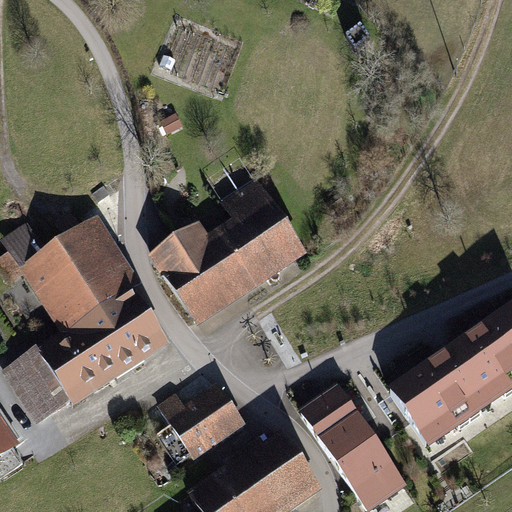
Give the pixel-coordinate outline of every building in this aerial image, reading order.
[(374,41),(362,27),(349,38),(361,52),(374,41)] [(164,124),(170,136),(185,127),(179,116),(164,124)] [(201,232),(154,262),(198,332),(310,261),(262,186),(227,208),(239,226),(209,244),(201,232)] [(328,208),(334,218),(346,210),(340,200),(328,208)] [(28,226),(2,243),(65,339),(86,326),(119,376),(167,344),(92,229),(48,257),(28,226)] [(511,312),(393,394),(431,450),(511,394),(511,312)] [(86,326),(65,339),(40,355),(38,352),(3,374),(38,428),(119,376),(86,326)] [(177,399),(163,409),(197,460),(244,429),(217,389),(184,410),(177,399)] [(340,391),(303,416),(368,511),(372,511),(407,489),(340,391)] [(0,460),(21,447),(6,424),(0,427),(0,460)] [(292,511),(319,493),(284,442),(266,455),(260,445),(230,466),(235,473),(198,499),(206,511),(292,511)]
